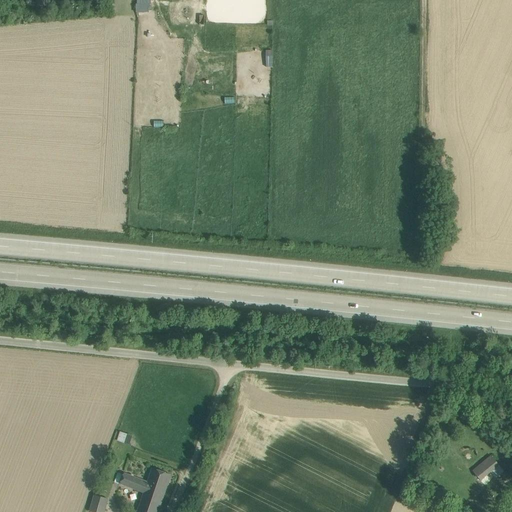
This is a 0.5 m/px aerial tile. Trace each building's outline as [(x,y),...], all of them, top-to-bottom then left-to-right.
[(451,425),(440,437),(447,444),(458,432),(451,425)] [(130,444),(132,435),(119,431),(116,441),(130,444)] [(491,456),(473,471),(480,481),(499,465),(491,456)] [(170,476),(152,470),(148,483),(145,493),(163,499),(170,476)] [(148,483),(124,474),(121,484),(145,493),(148,483)] [(157,511),(163,499),(145,493),(138,511),(157,511)] [(103,511),(107,499),(95,496),(90,511),(92,511),(103,511)]
